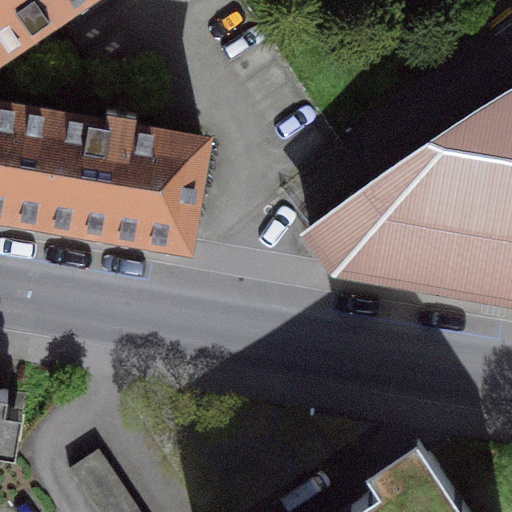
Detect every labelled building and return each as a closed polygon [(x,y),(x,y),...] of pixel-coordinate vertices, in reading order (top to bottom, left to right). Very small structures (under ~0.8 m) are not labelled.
[(16,0),(0,0),(0,46),(33,24),(16,0)] [(16,0),(33,24),(68,0),(16,0)] [(511,88),(438,134),(356,191),(310,228),(335,263),(511,293),(511,88)] [(0,206),(43,214),(59,111),(0,99),(0,206)] [(59,111),(43,214),(113,225),(183,237),(202,135),(134,123),(136,113),(105,107),(104,120),(59,111)] [(82,431),(68,440),(121,511),(166,511),(98,419),(82,431)] [(377,482),(333,511),(472,511),(416,430),(364,464),(377,482)]
